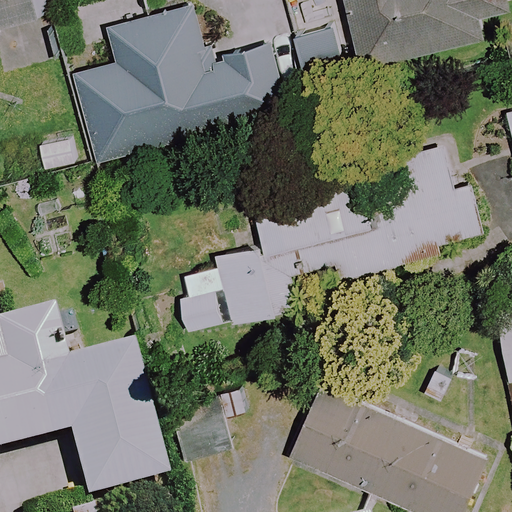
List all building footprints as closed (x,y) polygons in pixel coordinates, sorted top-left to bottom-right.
[(220,24),(213,0),(194,0),(113,21),(123,60),(74,73),(97,159),(289,109),(263,12),(220,24)] [(351,0),(363,62),(496,37),(489,4),(507,1),(506,0),(351,0)] [(198,333),(314,306),(385,290),(364,197),(261,221),(266,245),(221,255),(225,270),(186,279),(198,333)] [(511,298),(501,300),(510,379),(511,379),(511,298)] [(66,363),(54,313),(0,326),(0,454),(69,438),(85,502),(163,482),(130,347),(66,363)] [(169,397),(188,462),(256,441),(236,377),(169,397)] [(471,511),(498,455),(332,378),(298,453),(426,511),(471,511)]
